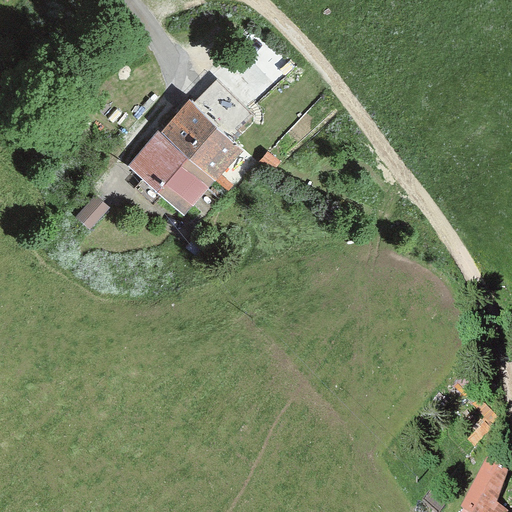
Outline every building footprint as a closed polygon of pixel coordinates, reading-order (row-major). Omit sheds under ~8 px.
[(220,79),(199,103),(233,137),(256,109),(220,79)] [(194,99),(168,131),(215,175),(234,153),(239,143),(199,103),(194,99)] [(215,175),(168,131),(137,168),(148,178),(139,187),(156,203),(165,194),(184,211),(215,175)] [(104,202),(88,223),(101,233),(118,212),(104,202)] [(502,511),(511,490),(511,469),(487,459),(464,511),(502,511)]
